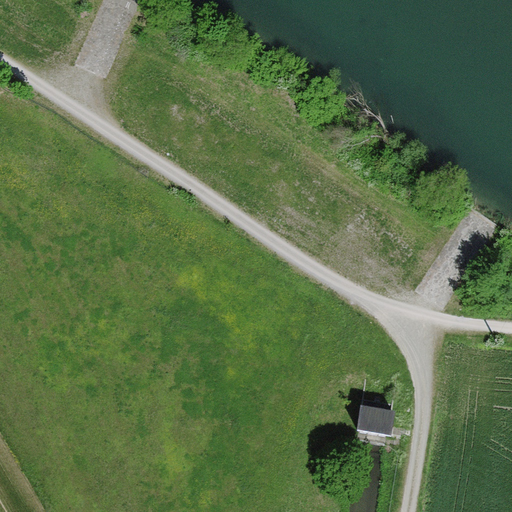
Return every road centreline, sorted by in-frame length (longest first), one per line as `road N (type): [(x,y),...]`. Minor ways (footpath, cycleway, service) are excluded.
road 1 (track): [(424,320),(386,310),(303,263),(0,59)]
road 2 (track): [(410,511),(424,320)]
